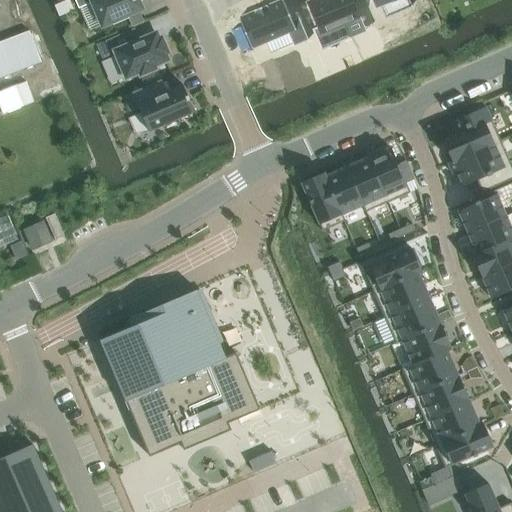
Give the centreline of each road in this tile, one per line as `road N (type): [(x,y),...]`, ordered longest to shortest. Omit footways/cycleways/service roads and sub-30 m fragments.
road 1 (residential): [(511,387),(475,314),(443,203),(402,104)]
road 2 (residential): [(8,309),(261,165)]
road 3 (unclassified): [(8,309),(93,511)]
road 4 (residential): [(261,165),(188,0)]
road 5 (residential): [(261,165),(402,104)]
